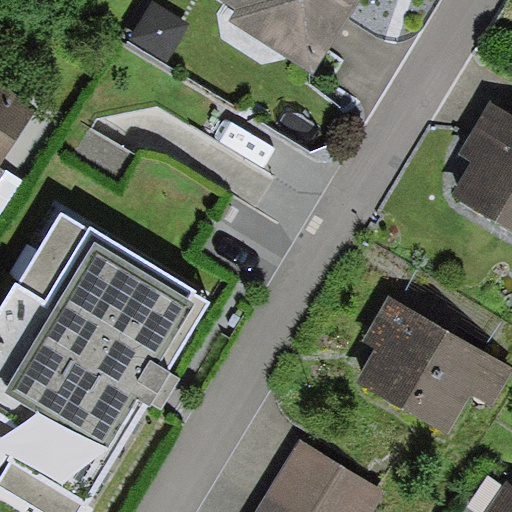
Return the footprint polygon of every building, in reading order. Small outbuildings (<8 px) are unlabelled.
[(362,0),(221,0),(240,11),(232,23),(314,76),(362,0)] [(166,65),(190,28),(150,3),(127,41),(166,65)] [(0,182),(44,114),(0,86),(0,182)] [(511,121),(491,109),(462,160),(476,168),(455,204),(511,236),(511,121)] [(171,360),(209,297),(64,212),(0,320),(0,438),(16,448),(0,474),(0,483),(49,511),(82,511),(153,392),(162,397),(181,366),(171,360)] [(506,374),(385,307),(364,345),(380,353),(360,389),(452,439),(473,401),(487,409),(506,374)] [(300,443),(257,511),(373,511),(384,495),(300,443)] [(511,511),(511,497),(501,490),(485,511),(511,511)]
